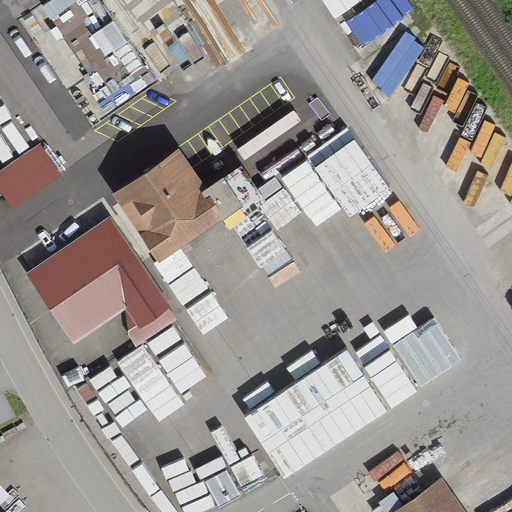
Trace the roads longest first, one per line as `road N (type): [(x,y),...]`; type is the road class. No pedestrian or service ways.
road 1 (unknown): [(308,474),(88,158)]
road 2 (unknown): [(310,22),(509,349)]
road 3 (unknown): [(88,158),(310,22)]
road 4 (unknown): [(509,349),(308,474)]
road 5 (residential): [(114,511),(0,319)]
road 6 (unknown): [(88,158),(0,31)]
